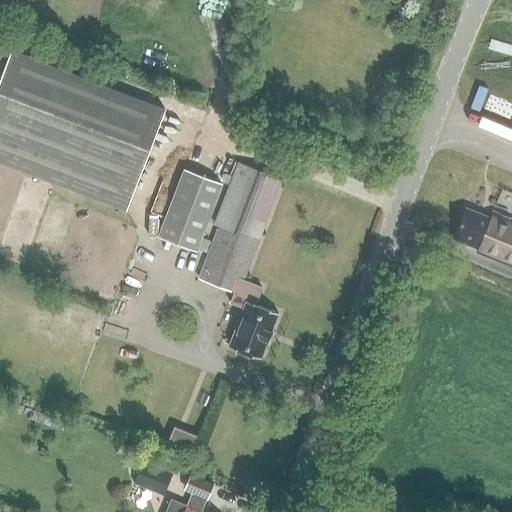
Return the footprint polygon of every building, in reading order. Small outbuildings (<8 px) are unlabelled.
[(164,109),(10,50),(0,76),(0,163),(125,211),(164,109)] [(238,294),(243,281),(282,179),(238,163),(214,225),(218,226),(198,278),(235,293),(238,294)] [(221,184),(184,169),(158,236),(195,251),(221,184)] [(461,220),(453,239),(478,249),(476,252),(511,266),(511,219),(493,212),(491,218),(466,208),(464,211),(461,212),(459,216),(461,220)] [(270,331),(277,313),(255,305),(261,288),(243,281),(238,294),(235,293),(231,303),(243,308),(228,347),(260,359),(267,341),(268,341),(272,332),(270,331)] [(167,443),(190,452),(197,433),(174,424),(167,443)] [(142,461),(133,483),(161,495),(171,472),(142,461)] [(209,511),(208,511),(207,511),(200,511),(206,498),(207,498),(213,485),(189,475),(184,488),(191,492),(186,505),(170,499),(164,511),(209,511)]
